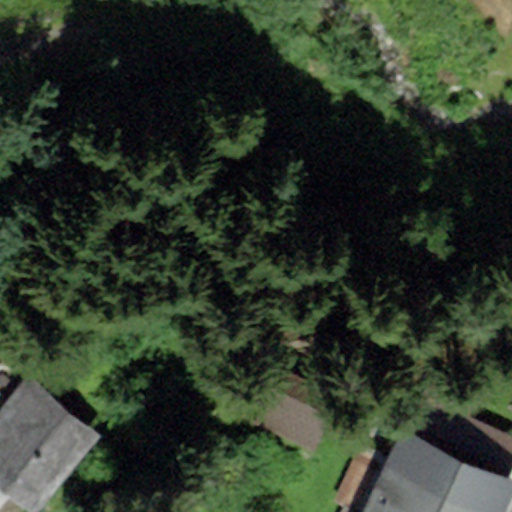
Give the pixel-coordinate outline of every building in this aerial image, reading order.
[(335,390),(283,367),(259,420),(310,444),(335,390)] [(91,429),(33,378),(0,415),(0,465),(34,495),(91,429)] [(511,428),(453,406),(444,430),(511,455),(511,428)] [(494,511),(511,475),(511,470),(404,421),(362,511),(494,511)] [(0,502),(13,491),(0,477),(0,502)]
